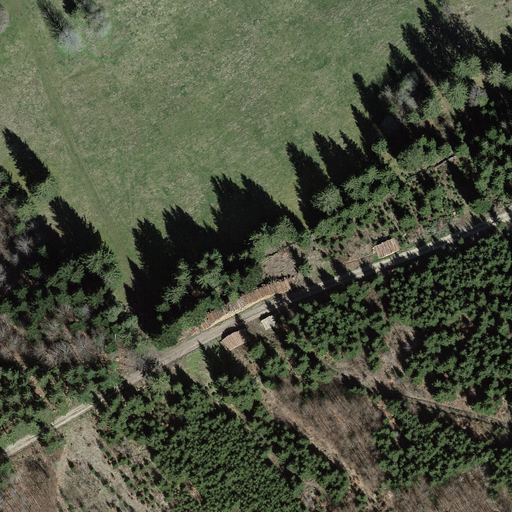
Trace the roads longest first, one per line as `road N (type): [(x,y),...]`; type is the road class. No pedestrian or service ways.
road 1 (track): [(511,216),(238,321),(0,456)]
road 2 (track): [(511,425),(361,390),(238,321)]
road 3 (track): [(361,390),(223,381),(155,366)]
road 4 (track): [(380,511),(223,381)]
